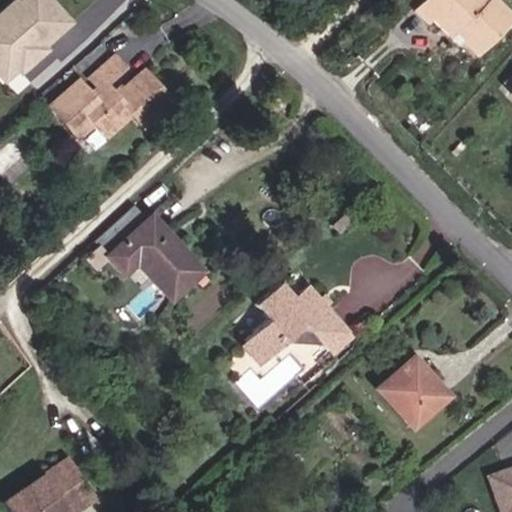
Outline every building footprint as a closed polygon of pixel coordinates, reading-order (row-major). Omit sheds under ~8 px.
[(74,23),(54,0),(14,0),(0,12),(0,80),(3,84),(74,23)] [(507,12),(494,0),(412,0),(410,3),(425,18),(427,16),(452,39),(459,32),(473,46),(507,12)] [(138,130),(167,104),(137,72),(109,97),(100,87),(117,71),(106,59),(81,81),(90,90),(83,97),(71,83),(42,110),(71,142),(88,127),(99,117),(110,131),(126,117),(138,130)] [(508,98),(511,93),(511,75),(498,88),(508,98)] [(110,131),(99,117),(88,127),(100,141),(110,131)] [(128,250),(166,290),(194,264),(145,209),(99,250),(111,264),(128,250)] [(253,355),(314,300),(304,289),(243,344),(253,355)] [(347,336),(314,300),(253,355),(263,366),(302,331),(325,357),(347,336)] [(418,359),(380,389),(417,428),(451,397),(418,359)] [(23,486),(40,511),(74,511),(97,496),(68,454),(23,486)] [(511,511),(511,472),(488,481),(498,511),(511,511)] [(7,511),(40,511),(23,486),(0,502),(7,511)]
